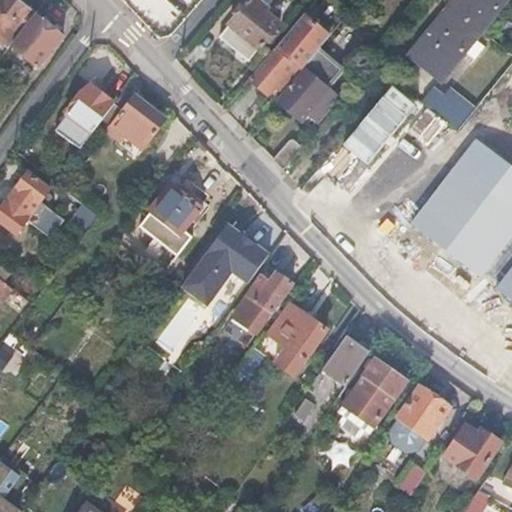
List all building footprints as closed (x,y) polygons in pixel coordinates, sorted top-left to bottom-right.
[(32,16),(10,0),(0,0),(0,46),(4,50),(32,16)] [(262,0),(245,0),(216,37),(248,62),(279,24),(261,9),(263,7),(260,4),(262,0)] [(504,0),(454,0),(450,5),(408,56),(438,81),(481,29),(504,0)] [(288,32),(276,48),(250,79),(269,95),(276,86),(280,89),(299,66),(302,68),(318,48),(328,35),(303,15),(288,32)] [(60,39),(35,19),(11,48),(37,69),(60,39)] [(343,69),(318,48),(302,68),(275,100),(301,122),(310,110),(320,118),(338,95),(328,87),(343,69)] [(74,94),(65,87),(51,106),(61,113),(73,96),(74,94)] [(77,100),(73,96),(61,113),(91,136),(102,122),(113,106),(111,105),(116,99),(103,89),(98,95),(87,87),(77,100)] [(125,92),(113,106),(102,122),(111,128),(106,134),(119,144),(123,137),(141,150),(163,121),(125,92)] [(443,97),(434,109),(459,129),(469,117),(443,97)] [(377,207),(407,168),(363,135),(334,174),(377,207)] [(304,146),(292,137),(273,160),(284,171),(304,146)] [(479,276),(511,233),(511,168),(476,140),(410,223),(479,276)] [(40,159),(33,168),(54,184),(62,175),(40,159)] [(26,175),(6,203),(27,219),(25,221),(49,240),(63,221),(39,203),(47,191),(26,175)] [(147,216),(149,217),(136,233),(175,263),(190,244),(180,236),(190,224),(194,228),(202,218),(197,215),(200,211),(170,187),(147,216)] [(248,286),(269,258),(227,227),(182,290),(207,308),(232,274),(248,286)] [(511,261),(494,285),(511,298),(511,261)] [(269,287),(259,280),(231,320),(254,336),(291,286),(277,276),(269,287)] [(13,292),(0,282),(0,301),(3,304),(13,292)] [(326,333),(291,306),(269,337),(289,352),(284,358),(298,369),(326,333)] [(156,344),(171,353),(193,316),(178,307),(156,344)] [(10,335),(5,343),(24,357),(30,349),(10,335)] [(368,354),(346,338),(323,371),(346,387),(368,354)] [(253,350),(241,341),(229,358),(241,367),(253,350)] [(265,358),(253,350),(241,367),(235,375),(247,384),(265,358)] [(405,383),(374,361),(338,415),(343,419),(364,433),(369,436),(405,383)] [(447,409),(419,389),(388,435),(390,447),(404,457),(417,454),(447,409)] [(313,403),(305,398),(293,415),(301,421),(313,403)] [(364,433),(343,419),(338,427),(358,441),(364,433)] [(476,437),(465,429),(443,460),(475,482),(500,447),(479,433),(476,437)] [(0,463),(0,511),(10,511),(12,510),(2,503),(11,491),(16,494),(26,480),(1,462),(0,463)] [(424,475),(411,466),(390,498),(403,507),(424,475)] [(480,511),(489,499),(478,493),(465,511),(480,511)] [(102,511),(88,502),(80,511),(102,511)]
